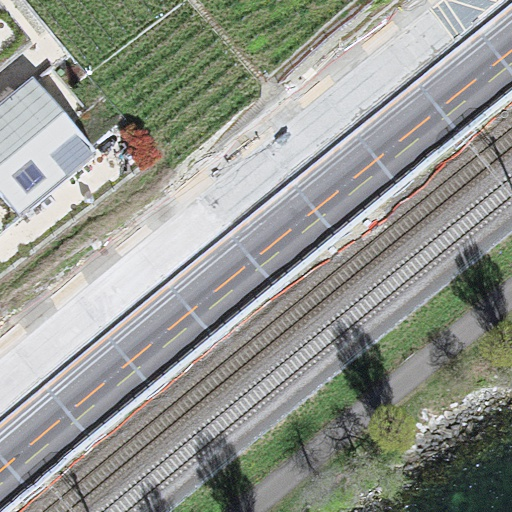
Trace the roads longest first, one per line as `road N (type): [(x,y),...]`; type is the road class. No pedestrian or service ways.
road 1 (primary): [(511,15),(0,434)]
road 2 (track): [(243,511),(511,293)]
